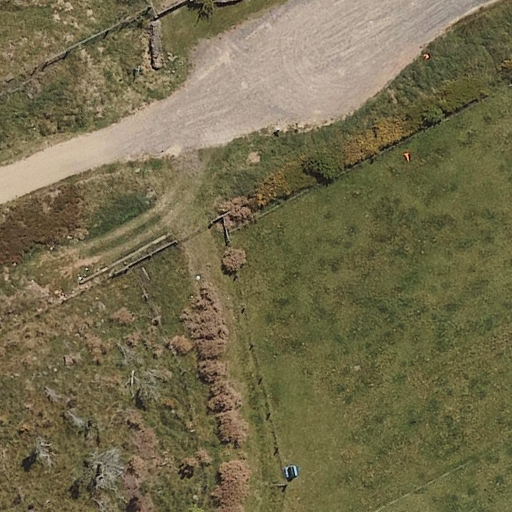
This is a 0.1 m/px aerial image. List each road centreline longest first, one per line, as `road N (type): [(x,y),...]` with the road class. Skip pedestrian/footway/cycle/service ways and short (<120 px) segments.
road 1 (track): [(237,86),(0,197)]
road 2 (unclassified): [(237,86),(404,0)]
